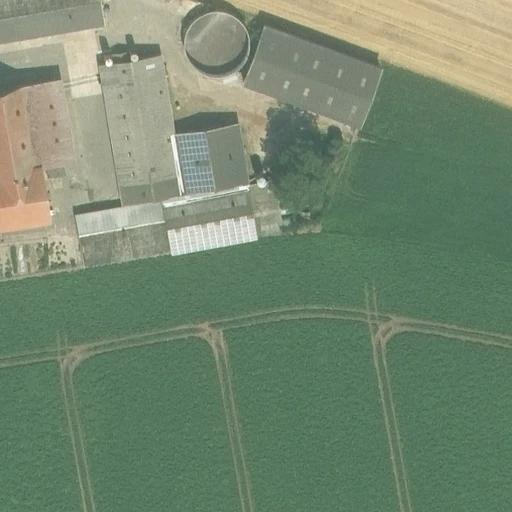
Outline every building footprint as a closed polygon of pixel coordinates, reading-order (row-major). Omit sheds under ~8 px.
[(0,0),(0,47),(97,29),(92,0),(0,0)] [(240,35),(232,24),(222,18),(209,17),(198,20),(188,27),(182,38),(180,50),(183,62),(191,71),(200,77),(213,79),(225,76),(235,69),(241,57),(243,46),(240,35)] [(259,27),(236,89),(354,133),(377,70),(259,27)] [(158,57),(93,67),(113,191),(177,181),(158,57)] [(58,82),(0,92),(0,236),(46,228),(36,174),(72,168),(58,82)] [(243,185),(69,216),(79,272),(253,241),(243,185)]
